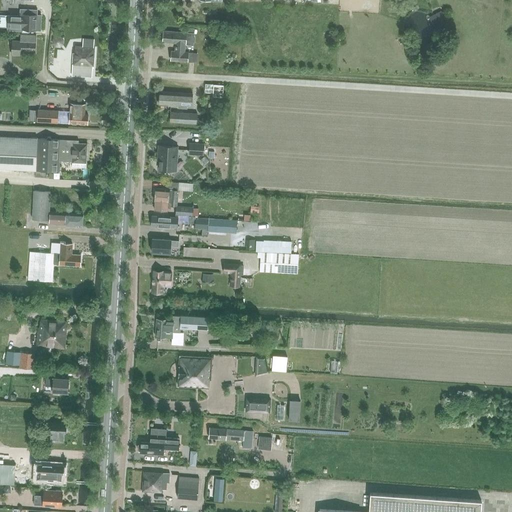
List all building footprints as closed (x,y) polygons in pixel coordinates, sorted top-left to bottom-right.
[(0,15),(0,26),(6,27),(7,26),(22,27),(22,32),(29,32),(29,30),(40,31),(41,15),(37,15),(38,10),(21,9),(20,17),(7,16),(0,15)] [(429,16),(433,24),(445,19),(441,10),(429,16)] [(176,43),(176,48),(175,51),(172,51),(171,60),(187,61),(188,52),(185,52),(185,48),(186,45),(193,45),(193,43),(195,42),(195,38),(194,35),(194,30),(187,29),(187,32),(164,30),(163,42),(176,43)] [(12,41),(12,48),(11,55),(19,55),(20,51),(35,52),(35,36),(20,35),(20,41),(12,41)] [(64,43),(64,39),(61,35),(56,35),(53,38),(53,43),(56,46),(60,46),(64,43)] [(74,53),(72,75),(92,77),(93,68),(94,68),(95,46),(94,46),(94,39),(83,38),(83,46),(76,46),(75,53),(74,53)] [(159,105),(192,107),(193,93),(160,91),(159,105)] [(85,114),(85,104),(69,103),(69,111),(38,109),(37,122),(88,125),(88,114),(85,114)] [(198,113),(171,111),(170,122),(197,123),(198,113)] [(0,167),(36,170),(48,170),(59,171),(60,160),(72,161),(72,167),(86,167),(86,162),(87,152),(87,144),(75,143),(63,142),(64,139),(38,138),(0,135),(0,167)] [(190,153),(204,154),(205,144),(190,143),(190,153)] [(160,160),(159,169),(177,170),(178,146),(159,145),(158,160),(160,160)] [(155,190),(155,193),(155,194),(155,201),(155,207),(155,210),(167,211),(168,207),(170,207),(170,205),(176,206),(177,206),(178,193),(179,190),(169,189),(156,188),(156,189),(155,190)] [(34,191),(32,219),(50,220),(49,223),(66,224),(66,225),(82,226),(83,213),(65,212),(65,213),(49,212),(50,191),(34,191)] [(229,200),(228,212),(237,213),(238,201),(229,200)] [(176,206),(175,215),(189,215),(193,216),(193,207),(177,206),(176,206)] [(152,215),(151,226),(177,227),(178,216),(152,215)] [(194,225),(194,228),(202,229),(207,229),(207,231),(236,233),(237,222),(237,221),(195,218),(194,223),(194,225)] [(179,240),(152,238),(152,251),(170,252),(171,245),(178,245),(179,240)] [(247,240),(247,250),(255,251),(256,240),(247,240)] [(29,251),(28,279),(37,280),(53,281),(54,266),(54,264),(58,264),(58,265),(80,266),(80,254),(71,254),(71,251),(71,243),(59,242),(58,253),(51,252),(32,251),(29,251)] [(259,271),(298,274),(299,254),(261,252),(259,271)] [(223,263),(223,272),(231,273),(230,286),(239,286),(240,264),(223,263)] [(164,271),(154,270),(153,292),(163,293),(163,285),(171,286),(172,272),(164,271)] [(157,319),(156,337),(166,338),(172,338),(172,343),(183,344),(183,332),(180,332),(180,327),(208,329),(209,318),(172,315),(172,320),(167,320),(157,319)] [(38,344),(54,346),(64,346),(66,322),(42,319),(41,327),(39,327),(38,344)] [(244,326),(245,328),(247,328),(249,331),(253,329),(250,323),(244,326)] [(10,352),(9,367),(34,369),(35,354),(10,352)] [(180,355),(179,386),(209,387),(209,379),(211,379),(212,357),(180,355)] [(53,391),(53,393),(60,393),(60,391),(68,392),(69,378),(53,377),(53,378),(46,378),(46,385),(53,386),(52,391),(53,391)] [(245,413),(270,415),(271,398),(246,397),(245,413)] [(289,420),(299,421),(300,400),(290,400),(289,420)] [(46,440),(63,441),(63,432),(66,432),(66,431),(67,431),(68,425),(66,425),(66,423),(45,422),(45,432),(36,432),(35,438),(46,439),(46,440)] [(141,451),(141,453),(163,454),(163,448),(178,449),(179,445),(179,438),(164,437),(165,429),(167,429),(151,427),(151,428),(153,428),(153,437),(151,436),(150,442),(141,442),(141,444),(140,444),(138,445),(138,449),(139,450),(141,451)] [(209,437),(217,438),(243,440),(243,447),(252,447),(253,431),(210,427),(209,437)] [(25,479),(37,480),(37,466),(15,465),(0,464),(0,484),(15,485),(15,484),(25,484),(25,479)] [(45,479),(61,480),(62,473),(63,473),(63,471),(65,471),(65,467),(64,466),(64,465),(47,464),(47,469),(42,469),(42,475),(45,475),(45,479)] [(142,491),(162,492),(163,482),(169,482),(170,473),(164,472),(164,471),(144,470),(142,491)] [(180,476),(178,497),(197,499),(199,477),(180,476)] [(276,489),(274,511),(283,511),(285,490),(276,489)] [(44,504),(61,505),(62,493),(61,493),(61,491),(57,490),(56,492),(44,491),(44,497),(35,496),(34,503),(43,504),(44,504)] [(480,511),(481,501),(432,498),(429,497),(380,494),(371,493),(369,511),(356,511),(320,510),(319,511),(480,511)]
